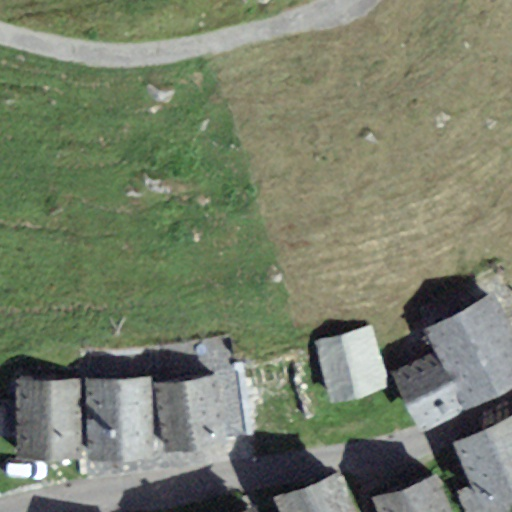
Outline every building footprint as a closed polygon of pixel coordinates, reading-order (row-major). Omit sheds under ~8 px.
[(511,388),(511,333),(492,294),(421,331),(433,355),(391,376),(421,436),(511,388)] [(388,387),(369,328),(314,345),(333,404),(388,387)] [(216,377),(156,383),(163,454),(224,448),(216,377)] [(150,463),(149,378),(84,379),(86,464),(150,463)] [(81,461),(77,380),(12,383),(16,464),(81,461)] [(511,498),(511,414),(450,443),(470,486),(456,493),(464,511),(505,511),(502,503),(511,498)] [(356,511),(339,471),(274,499),(279,511),(356,511)] [(450,511),(435,476),(373,502),(377,511),(450,511)]
